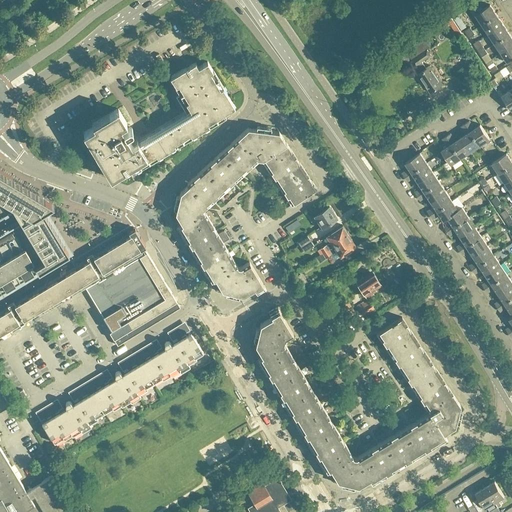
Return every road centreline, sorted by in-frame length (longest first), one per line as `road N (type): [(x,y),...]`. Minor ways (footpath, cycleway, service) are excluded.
road 1 (secondary): [(335,136),(498,378)]
road 2 (residential): [(329,354),(404,303),(469,400),(464,448)]
road 3 (residential): [(511,348),(379,161)]
road 4 (residential): [(44,174),(54,145),(42,113),(176,34)]
road 5 (residential): [(215,329),(327,511)]
road 6 (residential): [(198,301),(141,207),(44,174)]
road 7 (residential): [(198,301),(17,411)]
road 8 (residential): [(255,237),(326,186),(268,99)]
road 9 (tertiary): [(2,100),(153,0)]
road 10 (secondary): [(230,0),(335,136)]
road 11 (residential): [(379,161),(479,100),(510,143)]
road 12 (secondary): [(335,136),(249,0)]
road 13 (tertiary): [(114,0),(0,81)]
